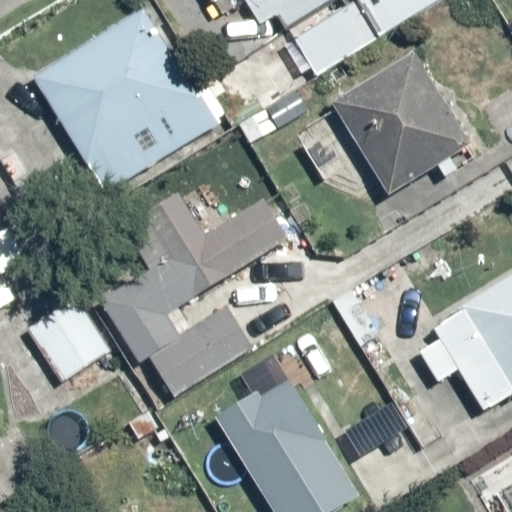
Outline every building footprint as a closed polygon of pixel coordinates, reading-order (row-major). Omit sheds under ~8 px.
[(238,0),(270,49),(344,0),(238,0)] [(220,127),(148,11),(37,80),(113,194),(220,127)] [(477,150),(421,56),(341,105),(396,194),(477,150)] [(258,349),(231,309),(182,339),(174,320),(295,244),(272,202),(212,234),(186,197),(141,223),(168,264),(105,300),(145,368),(155,362),(177,400),(258,349)] [(0,215),(0,315),(21,304),(4,278),(29,263),(0,215)] [(511,285),(434,331),(489,414),(511,400),(511,285)] [(109,353),(75,299),(29,329),(63,383),(109,353)] [(225,425),(277,511),(340,511),(362,499),(296,384),(225,425)]
